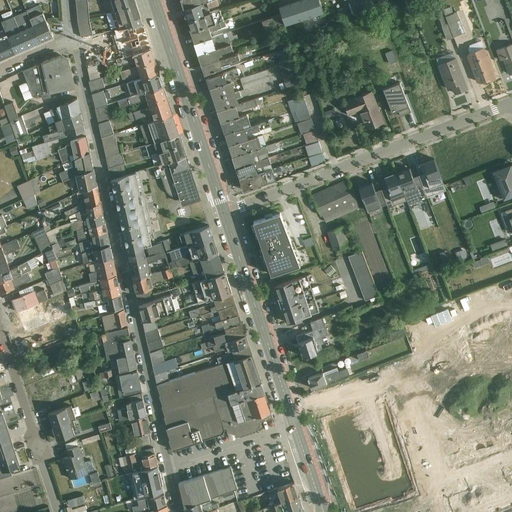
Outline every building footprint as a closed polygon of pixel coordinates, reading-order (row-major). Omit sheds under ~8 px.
[(81,37),(92,35),(90,23),(88,0),(75,0),(78,24),(81,37)] [(106,0),(111,12),(137,7),(134,0),(106,0)] [(359,0),(350,0),(350,12),(359,12),(359,0)] [(201,13),(197,1),(181,7),(185,18),(201,13)] [(40,42),(54,37),(40,6),(27,12),(40,42)] [(441,10),(444,16),(452,12),(450,6),(441,10)] [(116,30),(143,24),(137,7),(111,12),(116,30)] [(28,48),(40,42),(27,12),(27,11),(14,16),(28,48)] [(457,11),(438,16),(444,39),(463,34),(457,11)] [(201,13),(185,18),(189,31),(206,25),(201,13)] [(14,16),(1,22),(6,35),(15,53),(28,48),(14,16)] [(146,36),(143,24),(116,30),(109,31),(112,43),(146,36)] [(209,35),(206,25),(189,31),(193,41),(209,35)] [(0,59),(15,53),(6,35),(0,37),(0,59)] [(209,35),(193,41),(197,52),(213,46),(209,35)] [(97,66),(103,64),(151,49),(146,36),(112,43),(84,49),(88,68),(97,66)] [(507,75),(511,72),(511,42),(498,47),(507,75)] [(478,85),(496,78),(484,45),(465,52),(478,85)] [(217,58),(213,46),(197,52),(201,64),(217,58)] [(137,67),(155,61),(151,49),(103,64),(105,70),(135,61),(137,67)] [(389,63),(396,60),(392,50),(385,52),(389,63)] [(23,71),(28,82),(71,73),(69,61),(60,56),(23,71)] [(449,97),(467,90),(455,57),(437,63),(449,97)] [(217,58),(201,64),(204,73),(221,67),(217,58)] [(279,66),(283,82),(279,83),(280,88),(291,85),(285,58),(271,62),(272,68),(279,66)] [(139,75),(141,79),(159,73),(155,61),(137,67),(121,72),(124,80),(139,75)] [(88,68),(91,81),(101,78),(97,66),(88,68)] [(208,87),(228,81),(224,70),(205,77),(208,87)] [(240,76),(242,88),(266,83),(264,72),(240,76)] [(50,93),(75,87),(71,73),(28,82),(20,86),(25,101),(33,97),(34,96),(41,95),(42,99),(51,97),(50,93)] [(146,90),(163,85),(159,73),(141,79),(119,86),(122,93),(144,86),(146,90)] [(89,82),(91,91),(105,87),(102,78),(101,78),(91,81),(89,82)] [(208,87),(215,109),(235,103),(228,81),(208,87)] [(393,116),(408,110),(398,82),(383,88),(393,116)] [(146,102),(149,107),(168,101),(163,87),(118,102),(120,108),(130,105),(132,105),(141,102),(142,103),(146,102)] [(363,129),(383,122),(371,89),(342,99),(348,116),(358,112),(363,129)] [(92,95),(96,110),(107,106),(103,91),(92,95)] [(303,96),(288,100),(302,145),(317,141),(303,96)] [(55,122),(80,112),(77,99),(50,110),(55,122)] [(152,122),(173,115),(168,101),(149,107),(129,114),(130,120),(136,118),(136,120),(149,115),(152,122)] [(8,118),(10,122),(19,118),(13,102),(5,106),(8,118)] [(219,121),(239,115),(235,103),(215,109),(219,121)] [(96,110),(97,117),(109,113),(107,106),(96,110)] [(327,118),(336,118),(336,110),(327,110),(327,118)] [(49,127),(51,133),(83,123),(80,112),(55,122),(56,125),(49,127)] [(97,117),(99,124),(110,121),(111,120),(109,113),(97,117)] [(140,126),(147,145),(179,135),(173,115),(152,122),(140,126)] [(219,121),(223,133),(242,127),(239,115),(219,121)] [(19,118),(10,122),(14,134),(16,139),(22,137),(29,134),(22,116),(19,118)] [(5,138),(14,134),(10,122),(8,118),(0,120),(0,121),(1,126),(5,138)] [(99,124),(102,138),(115,134),(110,121),(99,124)] [(48,142),(85,131),(83,123),(51,133),(43,136),(45,143),(48,142)] [(226,144),(246,138),(242,127),(223,133),(226,144)] [(16,139),(14,134),(5,138),(1,140),(2,141),(6,140),(7,144),(17,140),(16,139)] [(102,138),(106,158),(120,153),(115,134),(102,138)] [(150,156),(183,145),(179,135),(147,145),(146,146),(150,156)] [(71,159),(71,161),(90,153),(86,137),(71,141),(72,145),(66,146),(66,147),(58,150),(63,162),(71,159)] [(226,144),(230,156),(250,150),(246,138),(226,144)] [(318,141),(304,146),(310,166),(324,161),(318,141)] [(52,155),(48,142),(45,143),(32,147),(33,151),(21,155),(25,164),(52,155)] [(155,166),(158,165),(187,156),(183,145),(150,156),(150,157),(152,157),(155,166)] [(16,146),(9,148),(13,157),(19,155),(16,146)] [(234,167),(253,161),(250,150),(230,156),(234,167)] [(76,176),(94,169),(90,153),(71,161),(63,165),(65,171),(60,173),(63,182),(76,176)] [(106,158),(109,168),(124,164),(125,163),(122,153),(120,153),(106,158)] [(186,197),(190,194),(192,191),(193,188),(194,184),(194,181),(193,178),(187,158),(187,156),(158,165),(165,191),(168,194),(171,196),(174,198),(178,199),(180,199),(181,201),(187,199),(186,197)] [(234,167),(238,179),(257,173),(253,161),(234,167)] [(111,180),(127,175),(124,164),(109,168),(111,180)] [(424,173),(420,174),(425,196),(445,192),(438,164),(423,168),(424,173)] [(501,200),(511,195),(511,171),(509,164),(490,171),(501,200)] [(76,176),(80,192),(97,186),(94,169),(76,176)] [(147,246),(155,244),(154,239),(140,171),(127,175),(111,180),(126,248),(128,253),(143,248),(147,246)] [(392,200),(404,196),(394,171),(382,176),(392,200)] [(242,191),(261,185),(257,173),(238,179),(242,191)] [(29,181),(35,195),(41,192),(36,178),(29,181)] [(23,200),(35,195),(29,181),(17,186),(23,200)] [(321,226),(359,211),(347,182),(310,197),(321,226)] [(385,201),(390,199),(387,187),(376,190),(373,182),(359,186),(367,211),(386,204),(385,201)] [(76,213),(101,202),(97,186),(80,192),(77,194),(79,202),(78,203),(79,206),(64,213),(66,217),(76,213)] [(38,205),(35,195),(23,200),(27,209),(38,205)] [(40,208),(46,205),(43,199),(38,201),(40,208)] [(493,201),(479,206),(481,212),(495,206),(493,201)] [(76,213),(78,219),(103,214),(101,202),(76,213)] [(511,228),(511,207),(500,212),(506,227),(511,225),(511,228)] [(38,212),(34,214),(40,229),(45,227),(38,212)] [(285,212),(253,223),(272,277),(304,266),(285,212)] [(77,230),(106,224),(103,214),(78,219),(78,221),(71,223),(71,226),(72,231),(77,230)] [(46,232),(51,246),(58,243),(54,235),(61,231),(60,230),(71,226),(71,223),(52,230),(46,232)] [(79,240),(91,237),(107,232),(106,224),(77,230),(79,240)] [(326,231),(332,249),(350,242),(344,224),(326,231)] [(46,232),(45,227),(40,229),(32,233),(42,253),(45,252),(52,249),(51,246),(46,232)] [(166,252),(169,251),(213,238),(209,227),(164,241),(166,252)] [(98,248),(110,245),(107,232),(91,237),(92,239),(77,244),(74,245),(76,255),(82,253),(91,249),(98,248)] [(304,247),(313,244),(310,237),(302,240),(304,247)] [(197,260),(218,254),(213,238),(169,251),(173,262),(195,254),(197,260)] [(0,272),(10,268),(6,255),(20,249),(17,240),(3,246),(0,247),(0,272)] [(74,245),(77,244),(75,240),(65,243),(67,248),(74,245)] [(132,271),(150,265),(149,263),(158,259),(159,260),(166,257),(161,242),(155,244),(147,246),(149,255),(145,256),(143,248),(128,253),(132,271)] [(52,249),(56,259),(63,257),(65,256),(58,243),(51,246),(52,249)] [(113,259),(110,245),(98,248),(100,262),(113,259)] [(52,249),(45,252),(50,262),(55,260),(56,259),(52,249)] [(364,300),(377,296),(361,251),(348,255),(364,300)] [(197,272),(199,279),(224,271),(218,254),(197,260),(195,254),(173,262),(169,263),(170,268),(171,271),(177,269),(177,267),(190,264),(194,273),(197,272)] [(473,262),(477,269),(489,262),(485,256),(473,262)] [(0,272),(0,282),(28,272),(39,267),(34,258),(10,268),(0,272)] [(89,274),(91,282),(117,276),(113,259),(100,262),(95,263),(95,264),(92,265),(91,264),(86,265),(87,267),(90,267),(91,273),(89,274)] [(60,274),(55,260),(50,262),(53,270),(45,273),(48,280),(60,274)] [(324,269),(329,275),(336,270),(330,264),(324,269)] [(131,271),(133,280),(152,274),(150,265),(132,271),(131,271)] [(149,289),(152,288),(151,283),(173,276),(171,271),(170,268),(152,274),(133,280),(138,300),(151,296),(149,289)] [(0,293),(31,280),(28,272),(0,282),(0,293)] [(210,301),(232,294),(225,273),(192,283),(199,304),(210,301)] [(60,274),(48,280),(55,296),(66,291),(60,274)] [(97,291),(119,286),(117,276),(91,282),(80,286),(81,292),(90,290),(89,287),(95,285),(97,291)] [(286,324),(318,312),(305,276),(273,287),(286,324)] [(19,317),(42,308),(40,303),(48,299),(44,290),(36,293),(36,292),(34,292),(32,286),(21,291),(24,296),(12,301),(19,317)] [(96,299),(96,301),(121,295),(119,286),(97,291),(82,295),(83,299),(89,297),(89,300),(96,299)] [(181,288),(172,291),(174,297),(183,295),(181,288)] [(191,319),(203,315),(235,305),(232,294),(210,301),(210,305),(189,311),(191,319)] [(100,313),(124,308),(121,295),(96,301),(80,304),(81,310),(98,306),(100,313)] [(155,318),(176,312),(171,296),(139,306),(143,322),(155,318)] [(71,306),(70,302),(56,307),(59,313),(72,308),(71,306)] [(213,323),(238,315),(235,305),(203,315),(203,320),(212,318),(213,323)] [(25,333),(52,322),(48,312),(44,314),(42,308),(19,317),(25,333)] [(105,331),(127,325),(124,310),(102,316),(105,331)] [(219,331),(225,329),(241,323),(238,315),(213,323),(202,326),(204,332),(218,327),(219,331)] [(324,349),(319,337),(328,334),(322,317),(307,322),(312,335),(293,341),(299,358),(324,349)] [(159,330),(155,318),(143,322),(146,334),(159,330)] [(214,346),(245,336),(241,323),(225,329),(226,333),(209,338),(210,341),(201,345),(202,350),(214,346)] [(81,334),(79,328),(67,332),(70,339),(81,334)] [(117,358),(134,354),(130,336),(128,328),(92,337),(94,344),(104,342),(107,360),(117,358)] [(159,330),(146,334),(148,344),(162,340),(159,330)] [(83,340),(92,337),(90,331),(82,334),(83,340)] [(226,352),(233,350),(249,345),(245,336),(214,346),(216,353),(225,349),(226,352)] [(162,340),(148,344),(149,351),(164,346),(162,340)] [(219,365),(252,355),(249,345),(233,350),(233,353),(228,354),(216,358),(219,365)] [(162,350),(150,354),(153,366),(165,362),(162,350)] [(357,354),(359,361),(368,358),(366,351),(357,354)] [(117,358),(120,372),(137,368),(134,354),(117,358)] [(169,439),(173,451),(223,434),(225,431),(228,430),(228,431),(240,438),(256,432),(262,422),(260,415),(271,412),(252,355),(219,365),(169,381),(157,386),(161,396),(159,396),(163,406),(162,407),(165,417),(164,418),(168,428),(167,428),(170,439),(169,439)] [(153,366),(155,375),(167,371),(178,368),(176,358),(165,362),(153,366)] [(311,390),(340,379),(334,363),(305,375),(311,390)] [(75,370),(78,380),(84,378),(82,373),(86,372),(84,367),(80,368),(80,369),(75,370)] [(129,396),(142,393),(137,371),(120,374),(124,398),(129,396)] [(157,386),(169,381),(167,371),(155,375),(157,386)] [(73,372),(67,374),(70,384),(76,382),(73,372)] [(86,392),(92,390),(89,380),(83,382),(86,392)] [(98,380),(96,380),(104,402),(110,401),(105,389),(102,390),(98,380)] [(98,391),(90,394),(93,402),(101,399),(98,391)] [(120,421),(147,415),(142,393),(129,396),(130,403),(127,404),(128,408),(118,411),(120,421)] [(49,414),(53,427),(73,420),(76,420),(72,406),(49,414)] [(271,412),(260,415),(262,422),(273,418),(271,412)] [(138,446),(152,443),(146,417),(126,422),(127,426),(133,425),(138,446)] [(57,440),(75,434),(73,427),(75,426),(73,420),(53,427),(57,440)] [(99,427),(100,432),(112,429),(110,423),(99,427)] [(0,443),(11,440),(7,426),(0,427),(0,443)] [(98,435),(82,439),(83,443),(99,438),(98,435)] [(0,458),(16,453),(11,440),(0,443),(0,458)] [(70,479),(89,473),(79,446),(67,450),(69,457),(63,458),(70,479)] [(138,466),(139,472),(158,467),(153,449),(122,457),(118,458),(121,467),(128,464),(128,468),(138,466)] [(10,469),(20,466),(16,453),(0,458),(0,479),(12,476),(10,469)] [(108,477),(114,475),(111,464),(104,466),(108,477)] [(148,495),(164,491),(158,467),(139,472),(121,477),(122,482),(134,478),(135,484),(145,482),(148,495)] [(225,494),(233,491),(237,489),(230,467),(179,483),(185,509),(208,500),(225,494)] [(89,473),(93,484),(100,481),(96,470),(89,473)] [(280,497),(282,502),(299,496),(295,482),(282,487),(282,488),(267,492),(270,500),(280,497)] [(147,495),(146,490),(136,493),(138,498),(147,495)] [(233,491),(225,494),(227,500),(235,497),(233,491)] [(132,511),(136,511),(167,505),(164,495),(147,498),(148,502),(142,504),(131,507),(132,511)] [(298,511),(303,511),(299,496),(282,502),(258,511),(298,511)] [(185,511),(208,511),(217,509),(220,508),(218,503),(209,505),(208,500),(185,509),(185,511)]
